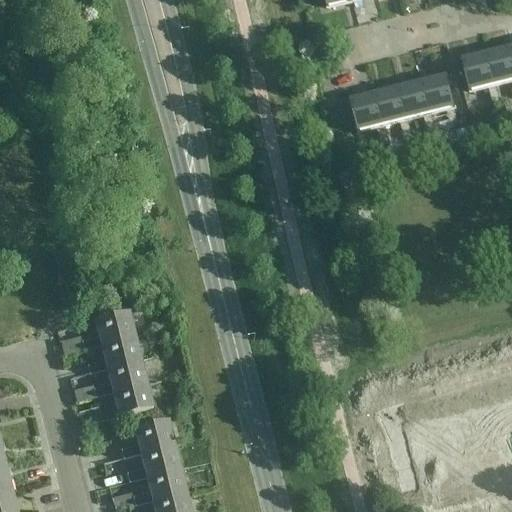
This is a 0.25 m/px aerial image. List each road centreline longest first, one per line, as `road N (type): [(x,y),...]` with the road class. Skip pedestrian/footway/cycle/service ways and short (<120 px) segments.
road 1 (secondary): [(275,511),(149,0)]
road 2 (residential): [(79,511),(46,384),(36,372)]
